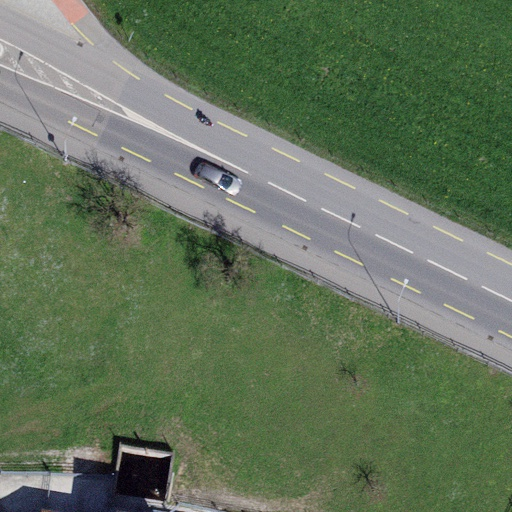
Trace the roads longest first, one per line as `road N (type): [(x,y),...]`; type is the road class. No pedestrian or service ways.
road 1 (primary): [(344,221),(0,52)]
road 2 (primary): [(344,221),(511,302)]
